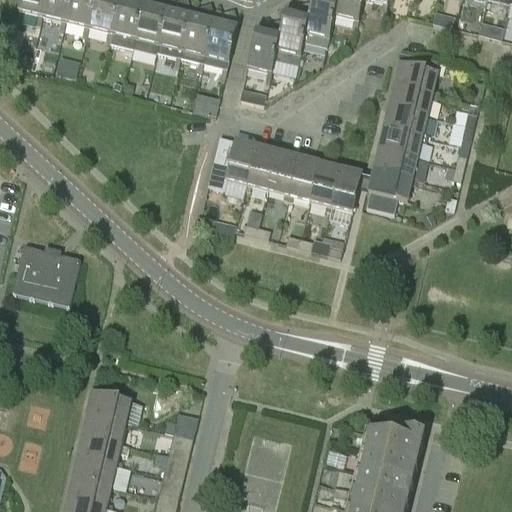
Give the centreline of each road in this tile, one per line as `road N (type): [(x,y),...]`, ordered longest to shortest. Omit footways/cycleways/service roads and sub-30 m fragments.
road 1 (residential): [(414,38),(269,132),(226,121),(253,5)]
road 2 (tertiary): [(237,333),(166,284),(0,130)]
road 3 (tertiary): [(511,397),(237,333)]
road 4 (residential): [(192,511),(237,333)]
